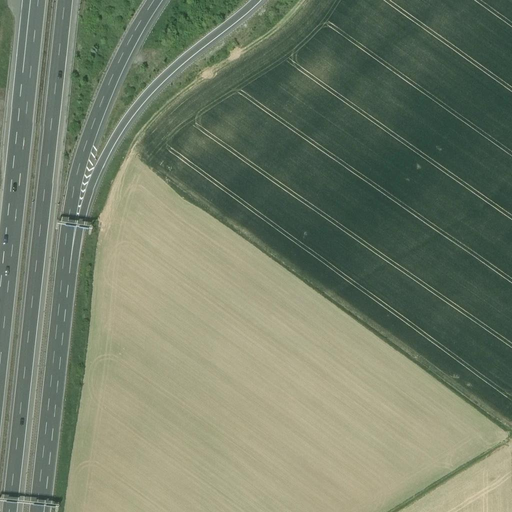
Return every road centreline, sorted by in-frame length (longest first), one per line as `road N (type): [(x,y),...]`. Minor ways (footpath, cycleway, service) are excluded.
road 1 (motorway): [(8,511),(64,0)]
road 2 (motorway): [(65,276),(97,166),(136,105),(257,0)]
road 3 (motorway): [(65,276),(91,130),(155,0)]
road 4 (motorway): [(24,99),(0,355)]
road 5 (motorway): [(37,511),(65,276)]
road 6 (track): [(395,511),(511,439)]
